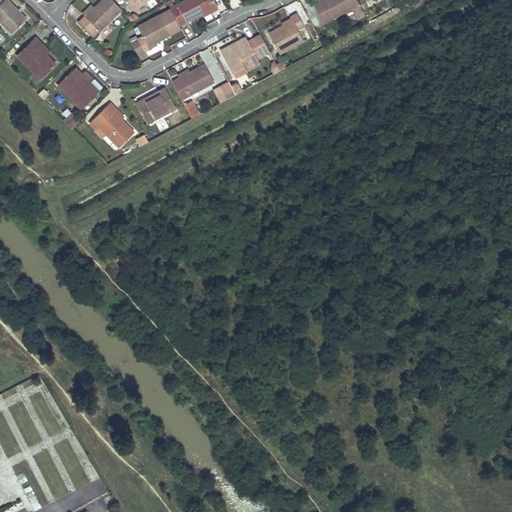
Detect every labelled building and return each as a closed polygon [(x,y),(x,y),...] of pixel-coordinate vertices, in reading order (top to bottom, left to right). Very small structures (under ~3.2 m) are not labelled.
[(0,0),(0,21),(12,34),(26,19),(8,0),(3,0),(2,2),(0,0)] [(101,0),(94,8),(85,16),(99,31),(122,9),(112,0),(101,0)] [(126,0),(134,10),(148,0),(126,0)] [(213,0),(185,0),(170,8),(170,9),(179,25),(201,13),(216,5),(213,0)] [(357,0),(320,0),(313,4),(323,22),(359,3),(357,0)] [(216,5),(201,13),(203,16),(218,8),(216,5)] [(91,6),(82,14),(85,16),(94,8),(91,6)] [(156,42),(181,28),(179,25),(170,9),(137,26),(143,36),(148,46),(156,42)] [(283,26),(268,34),(279,54),(303,41),(297,29),(304,25),(297,14),(290,17),(291,18),(292,20),(283,26)] [(143,36),(139,38),(145,51),(149,49),(148,46),(143,36)] [(246,39),(221,52),(230,68),(240,62),(255,55),(256,58),(269,51),(261,36),(248,43),(246,39)] [(35,38),(17,56),(41,80),(56,65),(46,56),(39,48),(42,45),(35,38)] [(139,38),(132,42),(138,55),(145,51),(139,38)] [(42,45),(39,48),(46,56),(49,52),(42,45)] [(240,62),(230,68),(234,75),(243,69),(240,62)] [(179,78),(172,82),(181,99),(214,82),(205,64),(190,72),(179,78)] [(76,68),(58,85),(81,110),(99,92),(89,82),(88,84),(79,76),(81,74),(76,68)] [(188,70),(177,76),(179,78),(190,72),(188,70)] [(81,74),(79,76),(88,84),(89,82),(81,74)] [(231,86),(229,82),(221,87),(227,99),(236,94),(231,86)] [(236,94),(242,91),(240,86),(235,84),(231,86),(236,94)] [(165,88),(136,103),(147,123),(176,108),(165,88)] [(184,103),(190,117),(199,113),(193,99),(184,103)] [(109,103),(106,106),(120,120),(123,116),(109,103)] [(106,106),(90,123),(96,130),(99,128),(119,148),(133,133),(120,120),(106,106)] [(71,127),(79,121),(72,112),(64,118),(71,127)]
